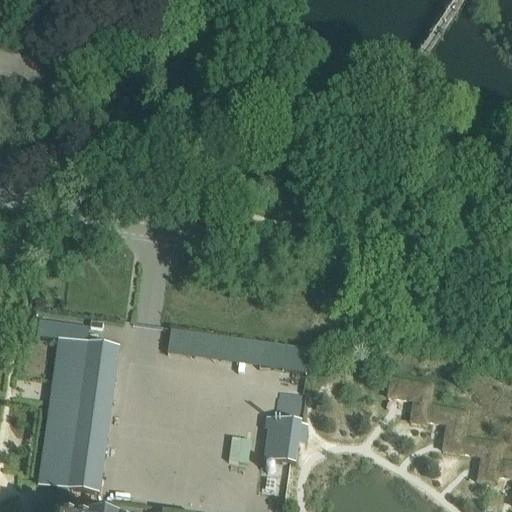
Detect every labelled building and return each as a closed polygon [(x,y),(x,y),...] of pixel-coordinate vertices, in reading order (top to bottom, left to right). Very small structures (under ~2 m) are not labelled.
[(167,357),(308,372),(311,348),(170,332),(167,357)] [(65,511),(69,493),(99,497),(119,351),(59,343),(39,489),(57,491),(55,511),(35,508),(34,511),(65,511)] [(391,382),(388,400),(414,404),(411,425),(426,427),(427,424),(429,409),(432,388),(391,382)] [(429,409),(427,424),(447,427),(443,453),(461,456),(464,441),(468,415),(429,409)] [(268,434),(264,463),(296,468),(301,426),(266,421),(265,433),(268,434)] [(464,441),(461,456),(482,459),(478,485),(496,488),(497,480),(500,465),(502,447),(464,441)] [(511,466),(500,465),(497,480),(511,481),(511,466)]
